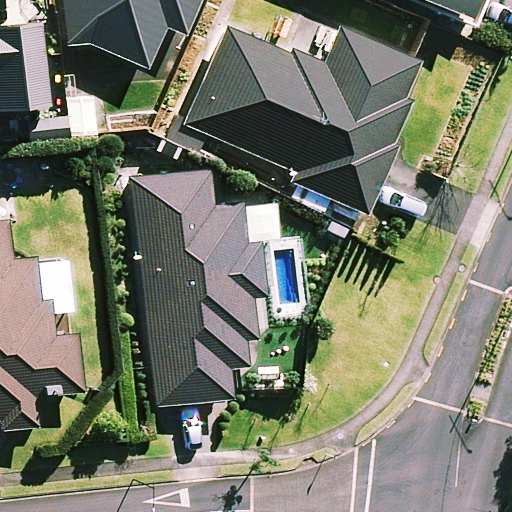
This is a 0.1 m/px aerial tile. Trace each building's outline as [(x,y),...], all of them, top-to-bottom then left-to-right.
[(62,0),(67,46),(81,44),(143,69),(159,28),(179,36),(192,0),(62,0)] [(473,0),(415,0),(466,20),(473,0)] [(417,62),(302,14),(285,54),(226,29),(185,128),(289,171),(285,182),(363,214),(405,114),(397,111),(417,62)] [(0,28),(0,111),(41,107),(32,25),(0,28)] [(255,328),(274,289),(280,288),(270,200),(212,206),(208,166),(129,174),(156,410),(229,402),(225,373),(250,370),(246,338),(256,337),(255,328)] [(0,431),(34,428),(31,397),(79,392),(72,331),(50,334),(42,259),(11,263),(6,224),(0,224),(0,431)]
